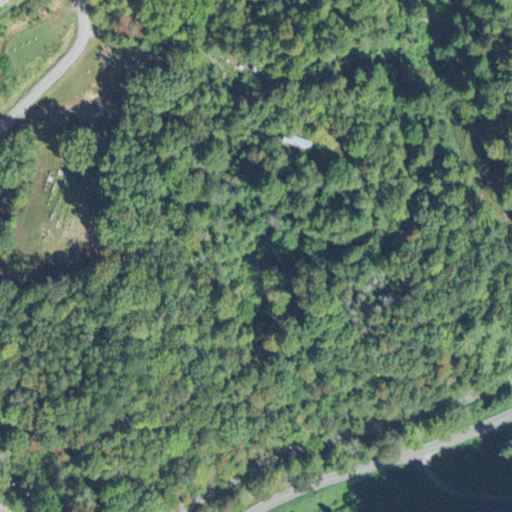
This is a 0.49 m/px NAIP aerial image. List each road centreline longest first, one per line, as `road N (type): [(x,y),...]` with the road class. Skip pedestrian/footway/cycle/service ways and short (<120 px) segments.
road 1 (residential): [(82,26),(194,47),(316,121),(363,181),(373,232),(383,241),(394,239),(410,213),(395,0)]
road 2 (residential): [(10,511),(185,506),(248,468),(511,381)]
road 3 (residential): [(263,511),(304,489),(511,413)]
road 4 (residential): [(0,127),(80,46),(82,0)]
